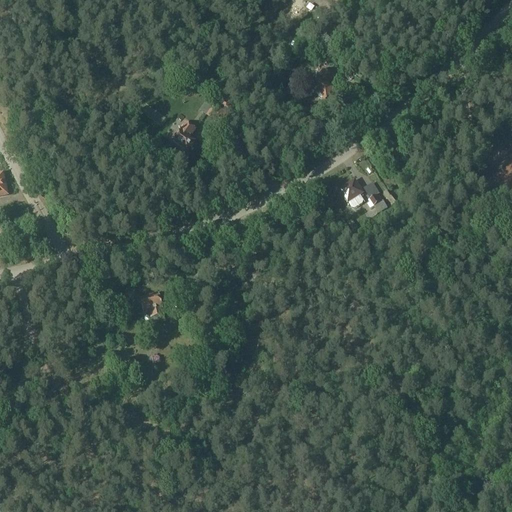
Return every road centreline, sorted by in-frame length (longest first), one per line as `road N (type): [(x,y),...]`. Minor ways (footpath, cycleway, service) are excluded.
road 1 (unclassified): [(19,270),(182,231),(280,193),(369,138),(511,4)]
road 2 (unclassified): [(0,449),(27,364),(19,270)]
road 3 (track): [(459,57),(478,178)]
